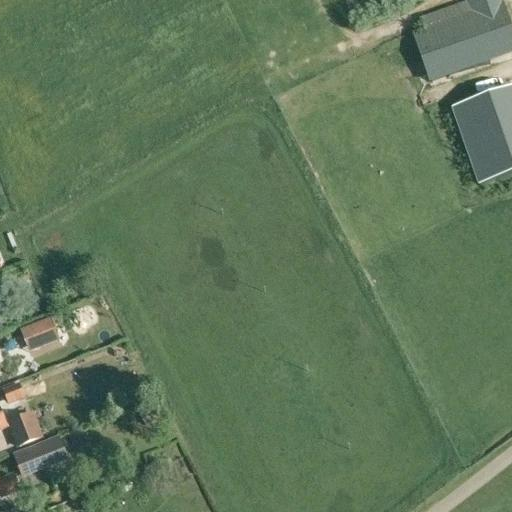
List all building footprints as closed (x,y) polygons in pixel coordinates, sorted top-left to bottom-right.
[(412,33),(429,85),(511,55),(511,26),(503,0),(467,0),(472,13),(412,33)] [(511,178),(511,107),(508,95),(451,115),(477,191),(511,178)] [(142,390),(148,402),(157,397),(151,386),(142,390)] [(31,395),(11,401),(14,414),(34,408),(31,395)] [(139,413),(146,426),(155,421),(148,408),(139,413)] [(32,413),(8,422),(19,449),(42,439),(32,413)] [(69,435),(75,450),(87,445),(81,431),(69,435)] [(13,457),(23,479),(68,461),(58,437),(13,457)] [(0,498),(19,491),(13,476),(0,480),(0,498)]
